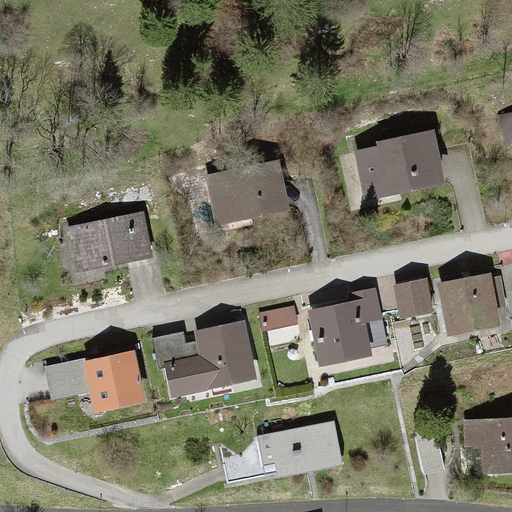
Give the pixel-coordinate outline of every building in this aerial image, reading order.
[(426,140),(351,155),(360,200),(435,184),(426,140)] [(277,163),(205,177),(214,225),(287,211),(277,163)] [(139,218),(68,229),(75,274),(146,263),(139,218)] [(486,276),(436,285),(445,333),(494,325),(486,276)] [(422,281),(394,287),(400,315),(428,308),(422,281)] [(367,351),(361,319),(383,316),(379,292),(353,296),(354,304),(311,311),(319,359),(367,351)] [(175,366),(179,394),(266,381),(257,326),(203,334),(207,361),(175,366)] [(136,354),(89,361),(96,406),(143,398),(136,354)] [(511,419),(463,421),(463,445),(477,445),(478,470),(511,469),(511,419)] [(338,425),(220,445),(227,483),(345,463),(338,425)]
